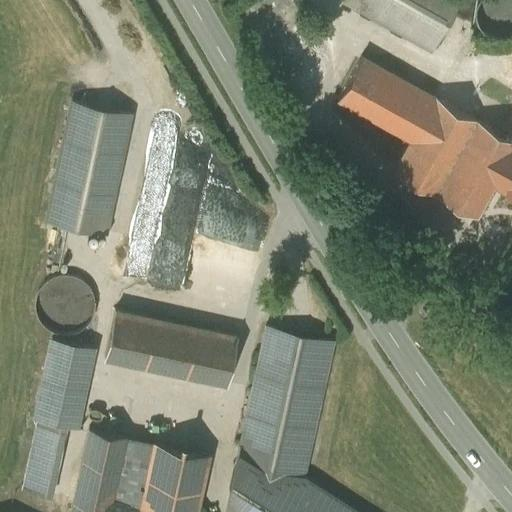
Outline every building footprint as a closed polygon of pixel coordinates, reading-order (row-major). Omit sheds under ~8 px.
[(138,20),(126,0),(120,0),(89,18),(102,40),(138,20)] [(456,0),(345,0),(430,47),(456,0)] [(511,0),(478,0),(477,3),(475,12),(477,21),(482,29),(490,34),(499,35),(509,33),(511,30),(511,0)] [(434,94),(361,54),(338,96),(410,136),(434,94)] [(511,137),(434,94),(410,136),(393,167),(477,213),(494,182),(511,149),(511,137)] [(130,111),(72,98),(46,219),(105,231),(130,111)] [(511,149),(494,182),(511,192),(511,149)] [(430,240),(374,209),(364,227),(420,258),(430,240)] [(69,271),(57,272),(47,276),(39,284),(34,295),(35,306),(39,316),(47,324),(58,328),(70,328),(80,324),(88,316),(93,305),(93,294),(88,283),(80,276),(69,271)] [(237,333),(115,307),(104,356),(226,382),(237,333)] [(333,339),(265,324),(235,462),(303,476),(333,339)] [(93,346),(52,337),(35,415),(38,416),(66,422),(76,424),(93,346)] [(66,422),(38,416),(23,487),(51,493),(66,422)] [(88,426),(69,511),(114,511),(113,497),(126,435),(126,433),(88,426)] [(153,441),(126,435),(113,497),(114,511),(195,511),(208,451),(153,439),(153,441)] [(360,511),(303,476),(235,462),(226,500),(245,511),(360,511)]
